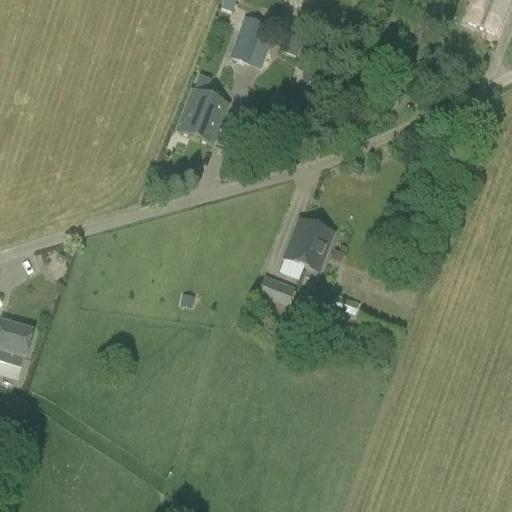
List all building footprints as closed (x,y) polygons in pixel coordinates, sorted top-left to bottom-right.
[(223,0),(219,11),(230,15),(236,0),(223,0)] [(497,38),(511,2),(511,0),(473,0),(464,24),(497,38)] [(243,20),(227,61),(248,69),(249,67),(259,71),(274,33),(243,20)] [(284,41),(280,53),(295,58),(299,47),(301,41),(286,36),(284,41)] [(192,96),(194,96),(179,136),(209,147),(224,108),(203,100),(210,83),(198,78),(192,96)] [(316,275),(332,236),(299,224),(284,263),(316,275)] [(295,293),(263,280),(250,314),(281,326),(295,293)] [(0,326),(0,366),(20,372),(31,334),(0,325),(0,326)]
